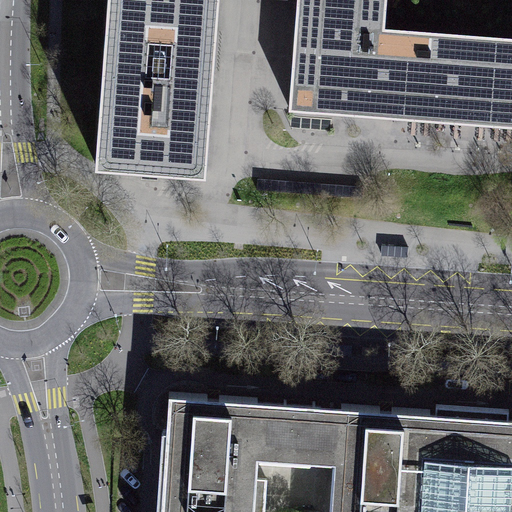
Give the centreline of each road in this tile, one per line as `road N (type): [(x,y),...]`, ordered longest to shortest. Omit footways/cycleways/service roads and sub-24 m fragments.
road 1 (tertiary): [(511,311),(80,282)]
road 2 (primary): [(7,0),(7,211)]
road 3 (secondary): [(23,336),(43,399),(59,511)]
